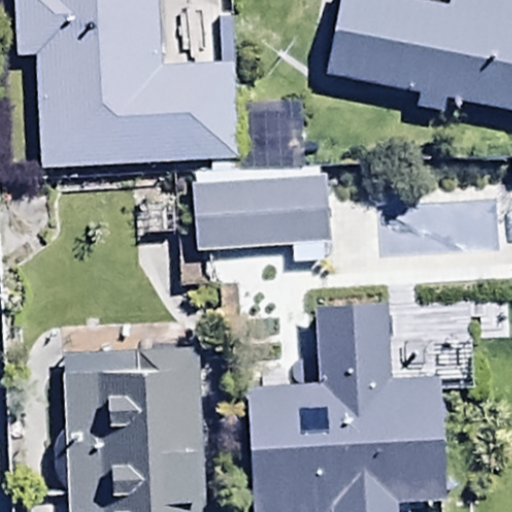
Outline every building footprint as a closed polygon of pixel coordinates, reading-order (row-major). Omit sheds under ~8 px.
[(228,73),(164,76),(161,0),(11,0),(14,65),(29,65),(33,177),(232,170),(228,73)] [(374,0),(335,0),(319,83),(414,102),(411,113),(445,120),(447,111),(511,123),(511,6),(480,0),(450,0),(447,15),(374,0)] [(296,116),(245,117),(246,176),(296,176),(296,116)] [(188,195),(192,260),(329,252),(326,187),(188,195)] [(317,399),(247,402),(250,511),(409,511),(444,511),(440,389),(391,390),(389,315),(314,318),(317,399)] [(201,511),(198,361),(64,364),(67,511),(201,511)]
